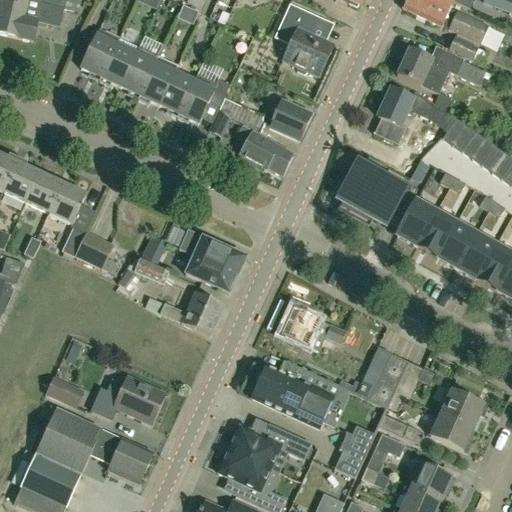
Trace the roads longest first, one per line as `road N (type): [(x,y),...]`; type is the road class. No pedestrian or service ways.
road 1 (residential): [(281,235),(0,108)]
road 2 (residential): [(155,511),(281,235)]
road 3 (residential): [(511,355),(281,235)]
road 4 (residential): [(387,0),(281,235)]
